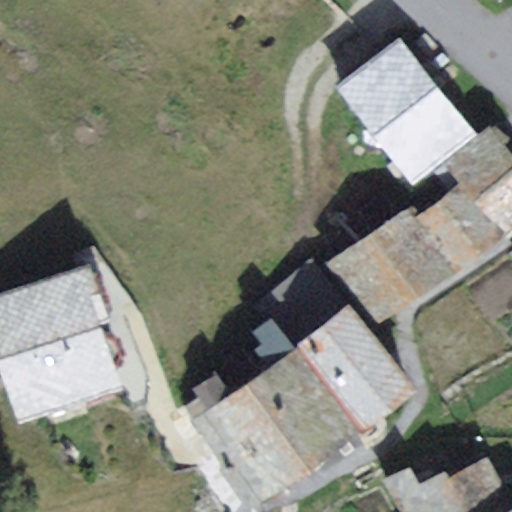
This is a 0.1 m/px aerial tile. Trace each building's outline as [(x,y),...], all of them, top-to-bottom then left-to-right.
[(474,135),(399,37),(335,86),(410,184),(474,135)] [(511,222),(511,157),(489,128),(444,164),(500,232),(511,222)] [(496,235),(457,186),(417,217),(456,267),(496,235)] [(329,264),(372,326),(450,272),(408,211),(329,264)] [(89,261),(0,292),(0,373),(17,420),(121,383),(100,325),(110,321),(89,261)] [(252,318),(279,347),(340,291),(313,262),(252,318)] [(348,303),(295,342),(361,429),(413,390),(348,303)] [(257,507),(361,429),(295,342),(192,420),(257,507)]
